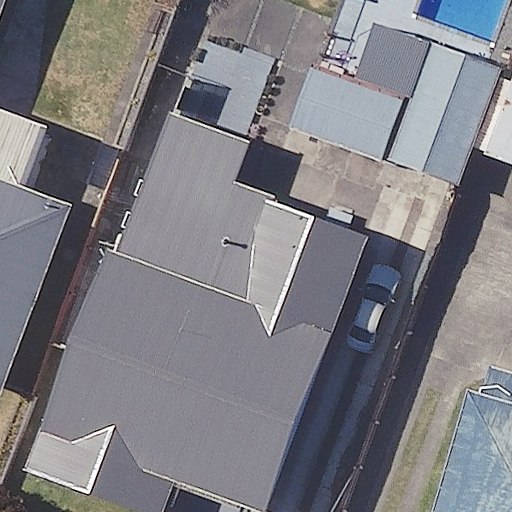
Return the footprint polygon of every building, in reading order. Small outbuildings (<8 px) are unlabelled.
[(0,0),(0,388),(9,392),(71,206),(0,182),(0,25),(8,0),(0,0)] [(500,61),(369,19),(353,70),(326,62),(304,132),(462,182),(500,61)] [(511,95),(491,151),(511,158),(511,95)] [(256,150),(166,117),(36,468),(156,511),(175,511),(186,482),(266,511),(271,511),(372,239),(242,191),(256,150)] [(511,511),(511,388),(479,380),(446,511),(511,511)]
